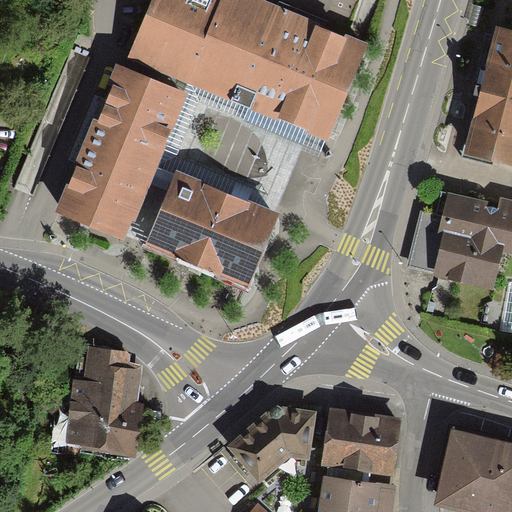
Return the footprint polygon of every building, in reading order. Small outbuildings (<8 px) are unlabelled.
[(355,86),(370,50),(246,0),(152,0),(126,66),(192,93),(324,146),(330,148),(335,135),(343,116),(348,104),(355,86)] [(511,38),(499,35),(467,159),(511,170),(511,38)] [(188,102),(117,73),(56,220),(124,248),(132,229),(135,230),(159,171),(188,102)] [(353,106),(360,88),(355,86),(348,104),(353,106)] [(319,160),(324,146),(192,93),(188,102),(159,171),(177,178),(264,214),(271,197),(177,159),(199,104),(243,123),(242,127),(319,160)] [(340,137),(348,118),(343,116),(335,135),(340,137)] [(264,214),(177,178),(145,253),(249,296),(281,221),(264,214)] [(433,281),(494,295),(503,257),(511,259),(511,204),(500,201),(499,208),(447,196),(442,218),(421,213),(408,270),(435,276),(433,281)] [(84,385),(74,383),(64,451),(136,462),(145,407),(138,406),(143,369),(129,367),(131,356),(90,350),(84,385)] [(228,437),(260,475),(290,450),(310,453),(317,403),(274,396),(228,437)] [(330,399),(321,458),(327,459),(363,464),(393,469),(403,410),(330,399)] [(511,511),(511,431),(452,417),(434,493),(511,511)] [(392,511),(397,481),(381,478),(382,474),(362,471),(363,464),(327,459),(327,466),(324,466),(319,506),(315,506),(314,511),(392,511)] [(271,511),(257,499),(245,511),(271,511)]
